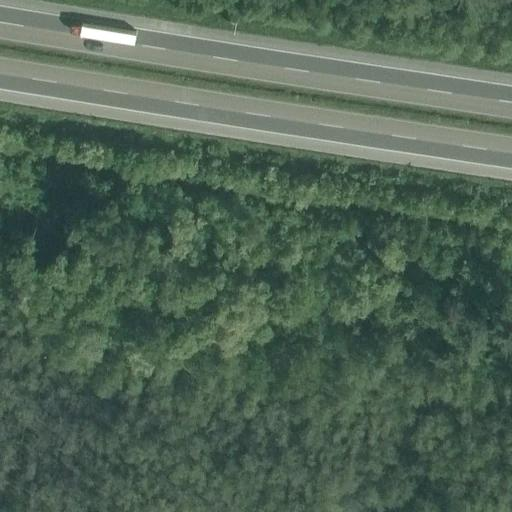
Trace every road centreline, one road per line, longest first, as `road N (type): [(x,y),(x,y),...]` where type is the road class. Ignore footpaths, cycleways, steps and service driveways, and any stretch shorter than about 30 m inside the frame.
road 1 (motorway): [(511,98),(0,16)]
road 2 (motorway): [(0,67),(511,148)]
